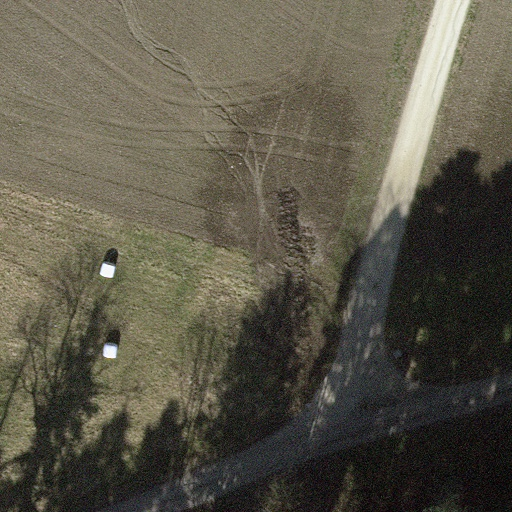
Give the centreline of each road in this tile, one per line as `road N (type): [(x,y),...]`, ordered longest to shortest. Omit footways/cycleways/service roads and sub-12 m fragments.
road 1 (track): [(355,418),(364,301),(454,0)]
road 2 (track): [(355,418),(143,511)]
road 3 (track): [(511,390),(461,406),(355,418)]
